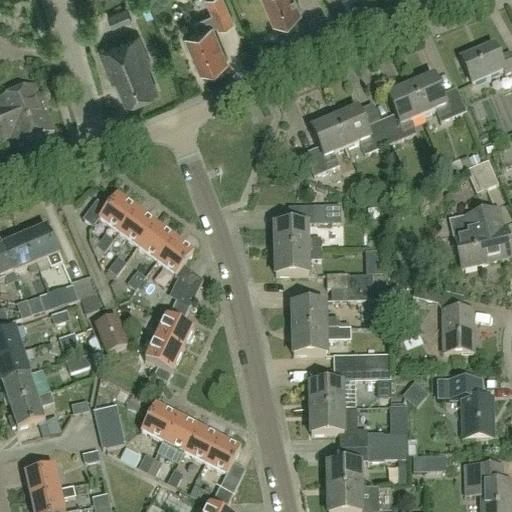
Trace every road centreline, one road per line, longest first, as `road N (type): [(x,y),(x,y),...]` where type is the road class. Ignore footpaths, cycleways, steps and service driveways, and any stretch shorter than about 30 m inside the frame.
road 1 (residential): [(286,511),(229,264),(177,127)]
road 2 (residential): [(177,127),(469,0)]
road 3 (residential): [(103,157),(52,0)]
